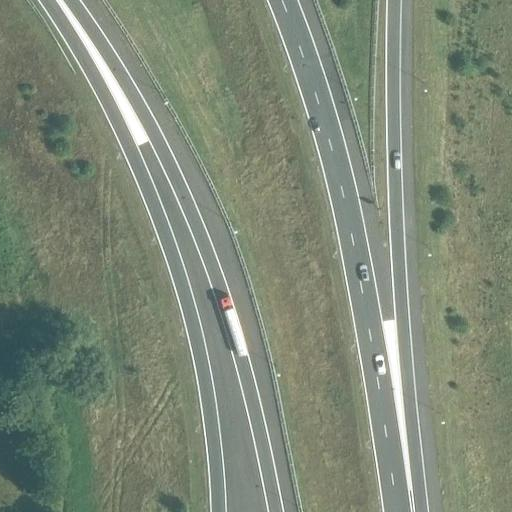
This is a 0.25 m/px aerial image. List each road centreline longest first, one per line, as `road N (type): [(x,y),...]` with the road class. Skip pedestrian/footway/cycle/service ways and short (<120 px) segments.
road 1 (motorway): [(275,511),(238,334),(198,230),(115,58),(72,0)]
road 2 (motorway): [(220,511),(208,378),(191,307),(112,106),(49,0)]
road 3 (motorway): [(397,511),(351,235),(284,0)]
road 4 (motorway): [(412,511),(395,0)]
